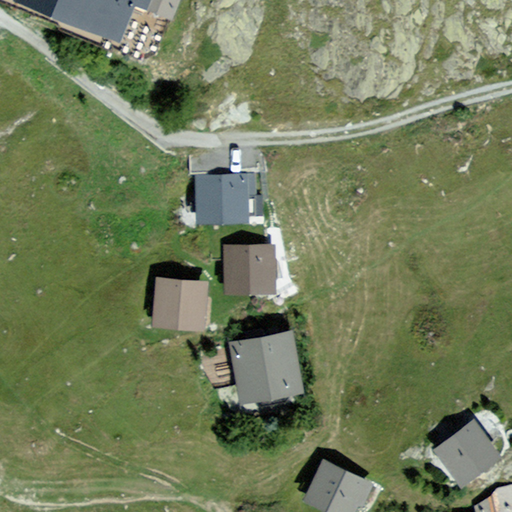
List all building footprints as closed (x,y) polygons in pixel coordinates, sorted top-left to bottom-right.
[(2,0),(114,43),(130,7),(144,12),(146,8),(149,0),(2,0)] [(149,0),(146,8),(169,17),(175,0),(149,0)] [(252,176),(199,178),(200,220),(244,218),(243,192),(253,191),(252,176)] [(265,195),(254,195),(253,220),(265,220),(265,195)] [(269,250),(229,251),(230,290),(270,289),(269,250)] [(203,287),(160,284),(158,323),(200,326),(203,287)] [(288,338),(236,348),(245,399),(298,389),(288,338)] [(474,426),(439,451),(463,483),(497,457),(474,426)] [(368,484),(324,464),(308,499),(336,511),(347,511),(354,498),(360,501),(368,484)] [(511,511),(511,488),(501,491),(496,499),(478,508),(479,511),(511,511)]
